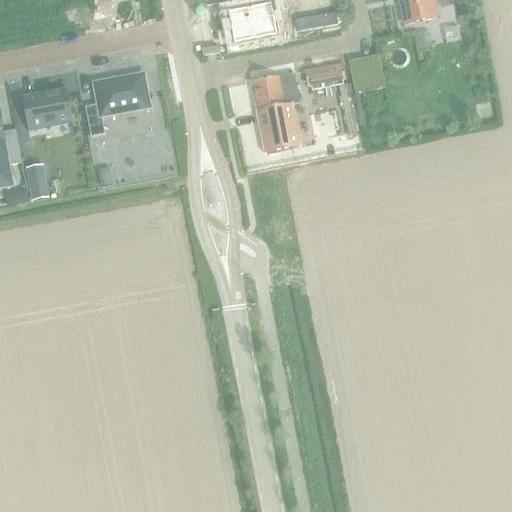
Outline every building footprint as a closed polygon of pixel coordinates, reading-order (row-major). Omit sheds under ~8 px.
[(338,0),(329,0),(323,1),(326,16),(341,13),(338,0)] [(436,20),(431,0),(399,0),(404,26),(436,20)] [(234,46),(278,37),(271,4),(227,13),(234,46)] [(334,16),(305,21),(306,31),(336,26),(334,16)] [(325,69),(307,72),(310,88),(332,83),(345,81),(341,65),(325,69)] [(149,108),(143,76),(94,85),(98,106),(85,108),(91,138),(105,136),(101,118),(149,108)] [(294,76),(252,84),(265,155),(269,155),(269,156),(281,154),(281,152),(292,150),(289,136),(298,135),(292,105),(299,103),(294,76)] [(343,112),(348,138),(357,137),(350,98),(353,98),(351,85),(343,86),(344,89),(339,89),(341,98),(338,98),(339,105),(342,105),(342,107),(340,107),(341,112),(343,112)] [(22,98),(28,132),(73,124),(66,90),(22,98)] [(336,98),(313,103),(317,121),(340,116),(336,98)] [(0,117),(0,189),(13,187),(9,167),(22,164),(16,131),(3,133),(0,117)] [(42,167),(26,170),(32,201),(48,198),(42,167)] [(108,168),(96,170),(99,187),(111,185),(108,168)] [(30,204),(27,189),(11,191),(14,207),(30,204)]
